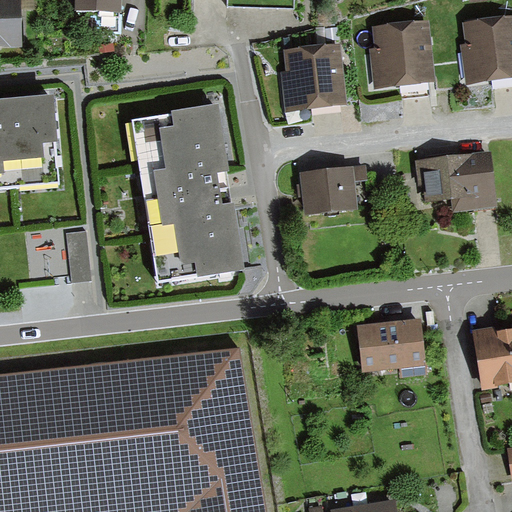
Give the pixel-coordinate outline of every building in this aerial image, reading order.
[(0,0),(0,45),(16,45),(15,0),(0,0)] [(75,0),(75,9),(121,11),(121,0),(75,0)] [(511,17),(464,23),(467,47),(462,48),(466,83),(511,76),(511,17)] [(433,20),(375,27),(377,46),(371,47),(376,92),(441,85),(433,20)] [(338,43),(278,50),(285,113),(346,106),(338,43)] [(51,98),(0,102),(0,189),(59,184),(51,98)] [(241,273),(215,111),(132,124),(158,286),(241,273)] [(427,200),(452,197),(453,212),(497,206),(490,151),(417,161),(421,192),(426,191),(427,200)] [(300,173),(304,218),(358,214),(354,169),(300,173)] [(92,280),(86,231),(66,233),(71,282),(92,280)] [(357,326),(361,369),(396,365),(396,375),(423,373),(418,320),(357,326)] [(472,329),(482,390),(511,384),(511,326),(499,329),(499,325),(472,329)] [(265,511),(240,351),(0,376),(0,511),(265,511)] [(329,510),(329,511),(393,511),(392,502),(329,510)]
